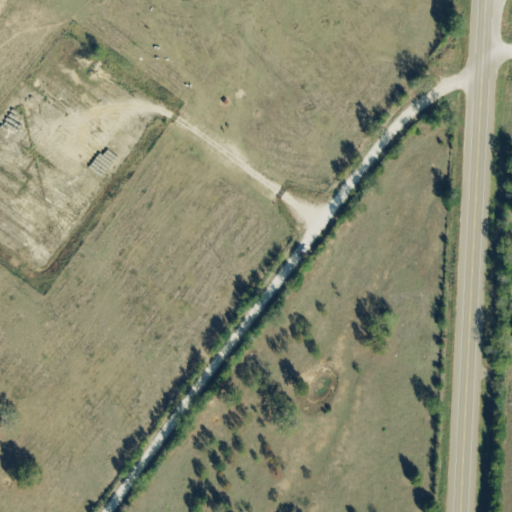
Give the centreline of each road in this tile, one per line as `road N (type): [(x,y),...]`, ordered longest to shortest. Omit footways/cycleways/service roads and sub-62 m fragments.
road 1 (residential): [(484,76),(413,106),(372,144),(107,511)]
road 2 (primary): [(463,511),(489,0)]
